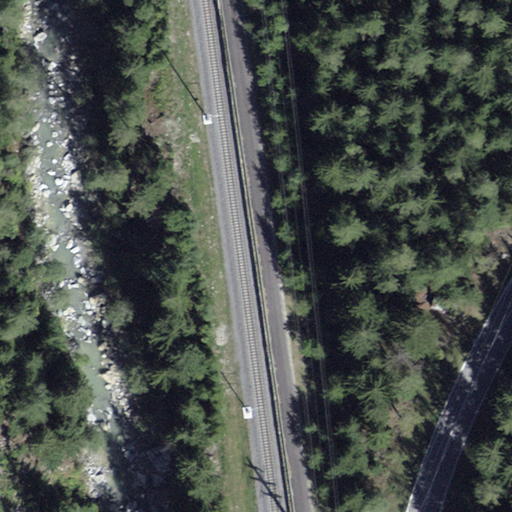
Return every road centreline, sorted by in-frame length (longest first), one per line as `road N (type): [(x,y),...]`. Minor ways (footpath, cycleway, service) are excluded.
road 1 (unclassified): [(230,0),(294,511)]
road 2 (secondary): [(511,314),(420,511)]
